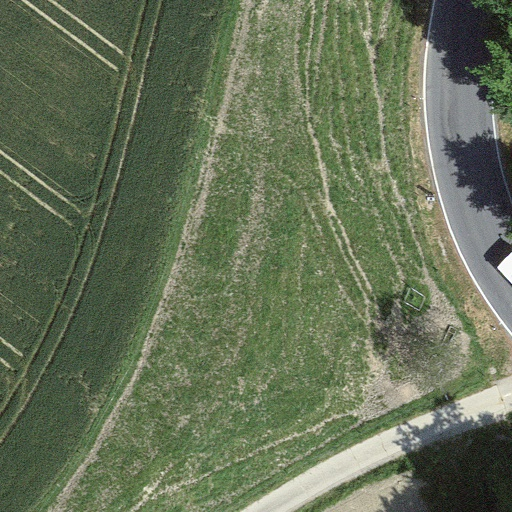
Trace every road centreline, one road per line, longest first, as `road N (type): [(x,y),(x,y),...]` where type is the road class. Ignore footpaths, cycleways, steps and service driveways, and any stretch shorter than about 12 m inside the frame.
road 1 (tertiary): [(472,0),(461,108),(466,157),(478,210),(511,278)]
road 2 (track): [(359,511),(511,411)]
